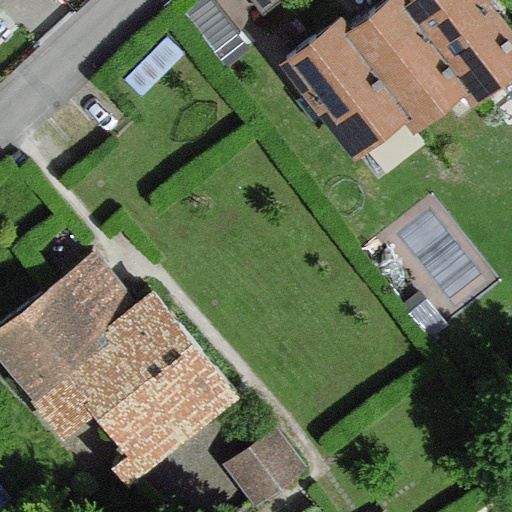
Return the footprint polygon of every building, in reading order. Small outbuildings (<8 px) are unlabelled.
[(471,81),(409,0),(387,0),(352,28),(412,106),(422,119),(471,81)] [(511,28),(489,0),(409,0),(471,81),(480,92),(511,66),(511,28)] [(412,106),(352,28),(341,16),(289,56),(361,147),(412,106)] [(135,306),(95,255),(0,326),(0,329),(41,383),(37,386),(72,426),(98,402),(135,450),(232,381),(156,290),(135,306)] [(447,323),(424,293),(410,304),(433,333),(447,323)] [(277,462),(292,450),(272,422),(229,453),(249,482),(263,471),(268,478),(281,468),(277,462)] [(305,467),(292,450),(277,462),(281,468),(268,478),(263,471),(249,482),(262,499),(305,467)]
